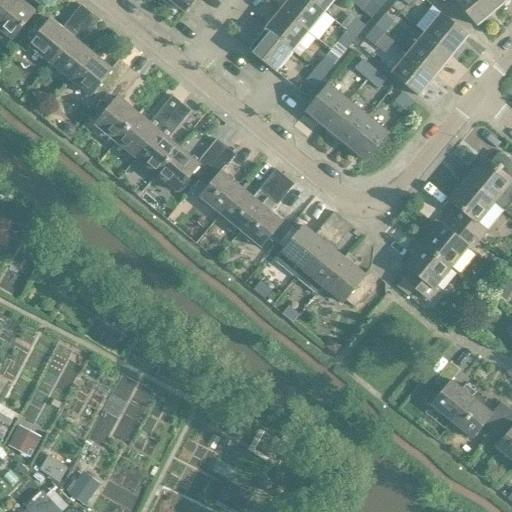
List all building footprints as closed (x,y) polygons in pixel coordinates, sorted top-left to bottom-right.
[(7,0),(0,9),(0,29),(12,39),(35,11),(22,1),(22,0),(7,0)] [(169,0),(185,12),(195,0),(169,0)] [(325,12),(309,0),(288,0),(281,10),(308,32),(325,12)] [(334,0),(309,0),(325,12),(334,0)] [(387,0),(370,0),(368,3),(378,11),(387,0)] [(489,0),(455,0),(477,26),(497,9),(489,0)] [(507,0),(489,0),(497,9),(507,0)] [(51,19),(47,23),(40,18),(17,45),(25,52),(30,46),(49,62),(90,12),(81,5),(62,28),(51,19)] [(281,10),(265,29),(292,52),(308,32),(281,10)] [(100,20),(90,12),(49,62),(70,79),(92,52),(92,51),(96,46),(91,52),(81,43),(100,20)] [(468,36),(441,13),(424,33),(452,56),(468,36)] [(374,26),(384,34),(394,22),(385,14),(374,26)] [(357,18),(346,30),(356,38),(366,26),(357,18)] [(384,34),(374,26),(365,38),(374,45),(384,34)] [(292,52),(265,29),(249,49),(276,72),(292,52)] [(356,38),(346,30),(337,42),(346,50),(356,38)] [(424,33),(408,53),(435,76),(452,56),(424,33)] [(104,53),(96,46),(92,51),(92,52),(70,79),(90,96),(95,91),(104,98),(129,68),(119,59),(112,68),(99,58),(104,53)] [(435,76),(408,53),(392,73),(419,96),(435,76)] [(324,57),(314,70),(324,78),(334,65),(324,57)] [(366,78),(374,68),(363,59),(355,68),(366,78)] [(129,68),(104,98),(104,99),(102,101),(110,107),(95,125),(116,142),(139,114),(120,99),(139,76),(129,68)] [(386,78),(374,68),(366,78),(378,88),(386,78)] [(324,78),(314,70),(305,81),(315,89),(324,78)] [(326,128),(348,100),(328,84),(306,111),(326,128)] [(415,102),(414,101),(403,91),(395,101),(406,111),(415,102)] [(139,114),(116,142),(136,159),(182,103),(172,95),(150,123),(139,114)] [(348,100),(326,128),(346,144),(368,117),(348,100)] [(182,103),(136,159),(157,175),(180,147),(168,138),(191,111),(182,103)] [(388,133),(368,117),(346,144),(366,160),(388,133)] [(180,147),(157,175),(177,192),(192,174),(199,180),(226,147),(217,139),(198,162),(180,147)] [(236,155),(226,147),(199,180),(208,187),(199,198),(220,215),(242,188),(223,171),(236,155)] [(483,157),(465,178),(495,203),(511,182),(511,164),(499,154),(491,164),(483,157)] [(253,196),(242,188),(220,215),(240,231),(285,177),(276,169),(253,196)] [(294,184),(285,177),(240,231),(261,248),(283,221),(272,211),(294,184)] [(495,203),(465,178),(448,199),(456,205),(449,215),(479,240),(488,230),(478,222),(495,203)] [(343,219),(334,212),(315,235),(304,225),(282,252),(302,269),(343,219)] [(439,222),(422,243),(451,268),(468,248),(471,250),(479,240),(449,215),(441,224),(439,222)] [(343,219),(302,269),(322,286),(344,259),(344,258),(333,250),(352,227),(343,219)] [(451,268),(422,243),(405,264),(407,266),(398,276),(429,301),(438,290),(435,288),(451,268)] [(344,259),(322,286),(343,302),(353,290),(362,298),(379,278),(369,269),(365,273),(364,275),(352,265),(357,260),(348,253),(344,258),(344,259)] [(60,285),(72,272),(51,254),(40,267),(60,285)] [(299,314),(289,305),(283,313),(293,322),(299,314)] [(452,422),(476,392),(466,384),(462,389),(452,380),(460,370),(451,361),(434,381),(441,387),(428,402),(452,422)] [(485,400),(476,392),(452,422),(472,438),(485,422),(495,430),(511,410),(501,403),(492,413),(482,405),(485,400)] [(0,432),(4,435),(15,413),(0,404),(0,432)] [(511,411),(511,410),(495,430),(504,438),(496,447),(511,460),(511,411)] [(19,420),(8,440),(27,451),(39,431),(19,420)] [(55,482),(67,466),(48,451),(36,467),(55,482)] [(83,506),(106,481),(84,462),(62,487),(83,506)] [(269,493),(274,484),(263,478),(258,487),(269,493)] [(254,490),(249,487),(247,491),(226,479),(215,500),(236,511),(251,511),(254,507),(247,503),(254,490)] [(29,511),(58,511),(69,506),(56,483),(23,502),(29,511)]
